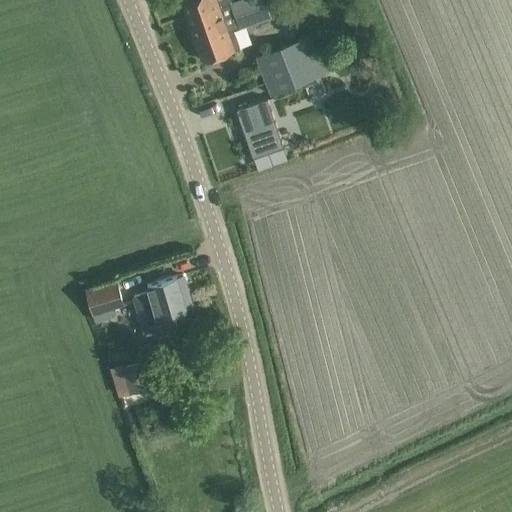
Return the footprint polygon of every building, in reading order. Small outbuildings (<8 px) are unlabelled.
[(183,0),(184,1),(182,2),(187,15),(218,4),(219,6),(231,1),(230,0),(183,0)] [(235,0),(231,1),(235,14),(266,3),(265,0),(235,0)] [(218,4),(187,15),(203,60),(222,54),(234,49),(243,46),(236,28),(270,15),(266,3),(235,14),(231,1),(219,6),(218,4)] [(316,33),(275,49),(257,56),(271,93),(290,86),(330,71),(316,33)] [(267,97),(237,108),(253,155),(284,145),(267,97)] [(186,307),(183,296),(189,294),(183,274),(149,285),(151,292),(136,297),(147,332),(176,324),(173,311),(186,307)] [(84,289),(91,312),(124,303),(117,279),(84,289)] [(153,355),(143,358),(124,364),(131,390),(160,382),(153,355)]
